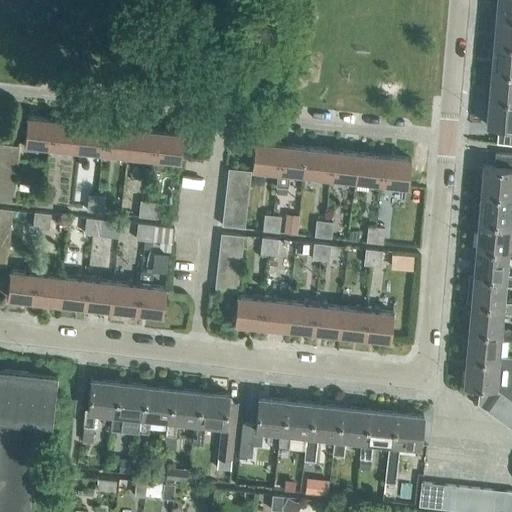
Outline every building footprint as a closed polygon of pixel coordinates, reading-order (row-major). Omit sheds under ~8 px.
[(511,0),(496,0),(495,14),(511,15),(511,0)] [(511,15),(495,14),(493,41),(511,42),(511,15)] [(511,42),(493,41),(490,69),(511,70),(511,42)] [(511,70),(490,69),(488,96),(511,98),(511,70)] [(486,124),(498,125),(496,142),(511,144),(511,98),(488,96),(486,124)] [(49,147),(53,118),(27,115),(24,142),(38,144),(38,146),(49,147)] [(76,148),(79,121),(53,118),(49,147),(62,149),(62,147),(76,148)] [(101,153),(105,123),(79,121),(76,148),(90,150),(90,152),(101,153)] [(128,154),(131,126),(105,123),(101,153),(113,154),(114,152),(128,154)] [(154,159),(157,129),(131,126),(128,154),(142,155),(141,157),(154,159)] [(183,132),(157,129),(154,159),(165,160),(165,158),(180,159),(183,132)] [(277,172),(280,143),(254,140),(251,167),(266,169),(265,171),(277,172)] [(0,154),(18,156),(19,145),(0,142),(0,154)] [(303,173),(306,145),(280,143),(277,172),(276,183),(288,184),(289,171),(303,173)] [(329,178),(332,148),(306,145),(303,173),(317,175),(317,177),(329,178)] [(355,179),(358,151),(332,148),(329,178),(341,179),(341,177),(355,179)] [(381,184),(384,154),(358,151),(355,179),(369,180),(369,183),(381,184)] [(511,154),(495,153),(494,165),(482,164),(480,192),(511,194),(511,193),(511,154)] [(0,165),(17,168),(18,156),(0,154),(0,165)] [(410,157),(384,154),(381,184),(392,185),(393,183),(407,185),(410,157)] [(0,177),(15,179),(17,168),(0,165),(0,177)] [(249,181),(251,170),(228,167),(227,178),(249,181)] [(0,188),(14,190),(15,179),(0,177),(0,188)] [(248,192),(249,181),(227,178),(225,190),(248,192)] [(0,200),(13,202),(14,190),(0,188),(0,200)] [(43,204),(45,189),(37,188),(35,204),(43,204)] [(52,205),(53,189),(45,189),(43,204),(52,205)] [(247,204),(248,192),(225,190),(224,201),(247,204)] [(511,193),(511,194),(480,192),(477,219),(509,222),(510,219),(511,202),(511,201),(511,193)] [(95,210),(97,194),(89,193),(87,209),(95,210)] [(103,211),(105,195),(97,194),(95,210),(103,211)] [(147,216),(149,200),(140,199),(138,215),(147,216)] [(155,217),(157,201),(149,200),(147,216),(155,217)] [(246,215),(247,204),(224,201),(223,213),(246,215)] [(0,218),(11,220),(12,209),(0,207),(0,218)] [(40,227),(42,212),(34,211),(32,227),(40,227)] [(49,229),(51,213),(42,212),(40,227),(49,229)] [(244,226),(246,215),(223,213),(222,224),(244,226)] [(270,230),(272,214),(264,213),(262,229),(270,230)] [(279,231),(281,215),(272,214),(270,230),(279,231)] [(296,233),(298,215),(286,214),(285,232),(296,233)] [(92,234),(94,217),(86,216),(84,233),(92,234)] [(101,234),(102,218),(94,217),(92,234),(101,234)] [(0,230),(9,231),(11,220),(0,218),(0,230)] [(322,236),(324,220),(316,219),(314,235),(322,236)] [(511,219),(510,219),(509,222),(477,219),(475,246),(507,249),(507,246),(509,229),(511,229),(511,219)] [(331,237),(333,221),(324,220),(322,236),(331,237)] [(144,239),(146,223),(138,222),(136,238),(144,239)] [(154,224),(146,223),(144,239),(152,240),(154,224)] [(177,227),(154,224),(152,240),(175,242),(177,227)] [(374,241),(376,225),(368,225),(366,240),(374,241)] [(383,242),(384,226),(376,225),(374,241),(383,242)] [(0,241),(8,243),(9,231),(0,230),(0,241)] [(242,246),(243,234),(221,232),(219,243),(242,246)] [(267,253),(269,237),(262,236),(260,252),(267,253)] [(277,254),(278,238),(269,237),(267,253),(277,254)] [(152,244),(152,240),(144,239),(143,247),(147,247),(152,244)] [(0,253),(7,254),(8,243),(0,241),(0,253)] [(297,250),(308,252),(309,243),(298,242),(297,250)] [(320,259),(321,243),(314,242),(312,258),(320,259)] [(241,257),(242,246),(219,243),(218,255),(241,257)] [(328,260),(330,244),(321,243),(320,259),(328,260)] [(511,246),(507,246),(507,249),(475,246),(472,274),(505,277),(505,274),(506,257),(511,257),(511,246)] [(372,264),(373,248),(365,247),(363,263),(372,264)] [(380,265),(382,249),(373,248),(372,264),(380,265)] [(158,250),(157,270),(171,271),(172,251),(158,250)] [(390,265),(412,268),(414,255),(392,253),(390,265)] [(240,269),(241,257),(218,255),(217,266),(240,269)] [(238,280),(240,269),(217,266),(216,277),(238,280)] [(32,299),(35,269),(24,268),(24,270),(9,268),(6,296),(32,299)] [(58,302),(61,274),(47,273),(48,271),(35,269),(32,299),(58,302)] [(151,284),(151,282),(152,272),(140,270),(139,281),(140,281),(136,310),(162,313),(165,286),(151,284)] [(84,305),(88,275),(76,274),(75,276),(61,274),(58,302),(84,305)] [(511,274),(505,274),(505,277),(472,274),(470,301),(502,304),(503,301),(504,284),(511,284),(511,274)] [(110,307),(113,280),(99,278),(99,276),(88,275),(84,305),(110,307)] [(237,291),(238,280),(216,277),(214,289),(237,291)] [(140,281),(139,281),(127,279),(127,282),(113,280),(110,307),(136,310),(140,281)] [(286,327),(289,299),(275,298),(276,284),(265,283),(264,294),(263,294),(260,324),(286,327)] [(260,324),(263,294),(251,293),(251,295),(237,294),(234,321),(260,324)] [(312,330),(315,300),(303,299),(303,301),(289,299),(286,327),(312,330)] [(338,333),(341,305),(327,304),(327,301),(315,300),(312,330),(338,333)] [(511,301),(503,301),(502,304),(470,301),(467,329),(500,331),(500,328),(502,311),(511,312),(511,301)] [(364,335),(367,306),(355,304),(355,307),(341,305),(338,333),(364,335)] [(379,307),(367,306),(364,335),(390,338),(393,311),(378,309),(379,307)] [(511,329),(500,328),(500,331),(467,329),(465,356),(498,359),(498,356),(499,339),(511,339),(511,329)] [(511,356),(498,356),(498,359),(465,356),(463,384),(479,385),(495,387),(497,366),(511,367),(511,356)] [(0,511),(31,511),(41,423),(51,424),(56,373),(0,367),(0,511)] [(115,412),(119,380),(91,377),(87,409),(85,409),(83,425),(82,441),(92,442),(95,410),(112,412),(115,412)] [(142,415),(146,383),(119,380),(115,412),(112,412),(110,428),(138,431),(139,415),(142,415)] [(170,418),(173,386),(146,383),(142,415),(139,415),(138,431),(148,432),(150,416),(167,418),(170,418)] [(487,411),(501,391),(495,387),(479,385),(477,403),(487,411)] [(197,421),(201,389),(173,386),(170,418),(167,418),(163,449),(174,450),(175,435),(177,419),(194,421),(197,421)] [(225,420),(228,392),(201,389),(197,421),(194,421),(192,443),(202,444),(204,422),(221,424),(217,456),(231,457),(235,421),(225,420)] [(497,417),(511,398),(501,391),(487,411),(497,417)] [(282,431),(286,398),(258,395),(255,423),(242,422),(239,455),(251,456),(253,444),(261,445),(263,428),(279,430),(282,431)] [(310,434),(313,401),(286,398),(282,431),(279,430),(278,447),(288,448),(290,431),(307,433),(310,434)] [(507,424),(511,417),(511,398),(497,417),(507,424)] [(337,437),(341,404),(313,401),(310,434),(307,433),(304,457),(315,458),(317,434),(334,436),(337,437)] [(364,440),(368,407),(341,404),(337,437),(334,436),(332,453),(343,454),(344,437),(361,439),(364,440)] [(392,443),(395,410),(368,407),(364,440),(361,439),(360,456),(370,457),(372,440),(389,442),(392,443)] [(395,481),(397,460),(399,443),(420,446),(423,413),(395,410),(392,443),(389,442),(385,479),(395,481)] [(217,456),(216,468),(230,470),(231,457),(217,456)] [(370,457),(360,456),(358,465),(370,467),(371,457),(370,457)] [(123,472),(133,473),(135,459),(125,458),(123,472)] [(167,467),(166,479),(186,481),(187,469),(167,467)] [(304,491),(304,492),(327,495),(327,494),(329,480),(306,478),(304,491)] [(145,495),(146,481),(135,480),(134,494),(145,495)] [(431,506),(433,482),(421,481),(419,504),(431,506)] [(173,498),(174,483),(163,482),(162,497),(173,498)] [(443,507),(445,483),(433,482),(431,506),(443,507)] [(455,508),(457,485),(445,483),(443,507),(455,508)] [(467,510),(469,486),(457,485),(455,508),(467,510)] [(479,511),(481,487),(469,486),(467,510),(479,511)] [(490,511),(493,488),(481,487),(479,511),(488,511),(490,511)] [(502,511),(505,490),(493,488),(490,511),(502,511)] [(511,511),(511,490),(505,490),(502,511),(511,511)] [(281,507),(283,495),(272,495),(271,509),(281,510),(281,507)] [(295,500),(287,496),(281,507),(289,511),(295,500)]
